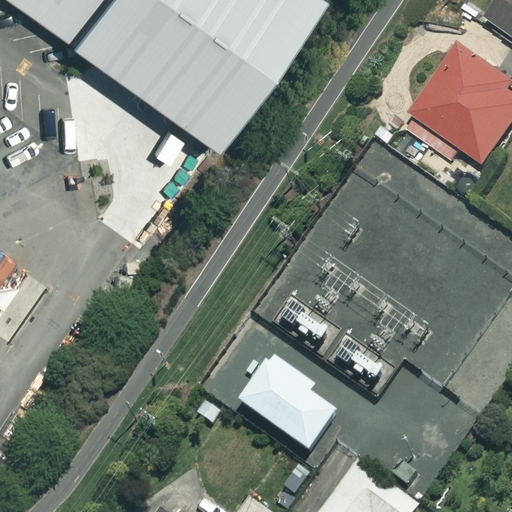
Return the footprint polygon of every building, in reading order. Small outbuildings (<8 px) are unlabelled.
[(17,0),(225,146),(328,0),(17,0)] [(511,0),(499,0),(487,18),(511,35),(511,0)] [(402,125),(419,138),(410,151),(422,160),(432,146),(452,161),(460,150),(481,165),(511,121),(511,93),(504,87),(510,79),(460,43),(402,125)] [(205,157),(188,145),(164,180),(181,192),(205,157)] [(188,200),(171,188),(147,223),(164,235),(188,200)] [(0,247),(0,281),(16,260),(0,247)] [(291,326),(294,321),(300,325),(296,330),(318,346),(327,334),(290,307),(281,319),(291,326)] [(347,368),(350,363),(354,366),(351,372),(360,378),(362,375),(372,381),(379,370),(346,348),(337,361),(347,368)] [(312,387),(270,357),(237,403),(306,453),(335,413),(308,394),(312,387)] [(411,511),(416,506),(357,462),(319,511),(411,511)] [(268,511),(247,497),(236,511),(159,511),(158,511),(268,511)]
